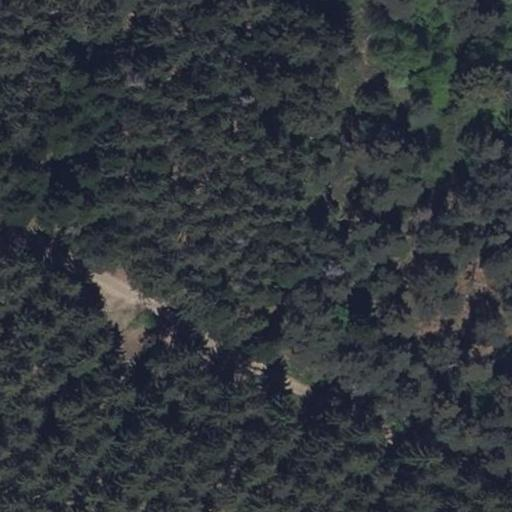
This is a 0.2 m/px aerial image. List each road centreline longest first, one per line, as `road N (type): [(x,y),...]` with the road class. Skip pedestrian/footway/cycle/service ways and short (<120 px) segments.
road 1 (track): [(0,244),(98,302),(511,471)]
road 2 (track): [(176,511),(98,302)]
